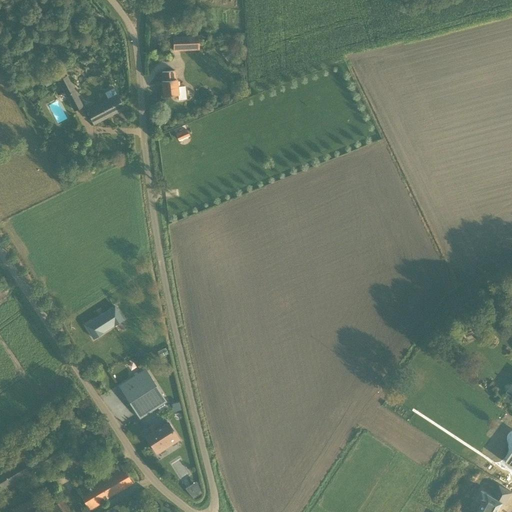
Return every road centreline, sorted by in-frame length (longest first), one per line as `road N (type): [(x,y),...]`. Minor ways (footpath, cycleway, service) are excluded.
road 1 (unclassified): [(210,511),(151,199),(136,45),(104,0)]
road 2 (unclassified): [(191,511),(153,479),(84,391),(0,260)]
